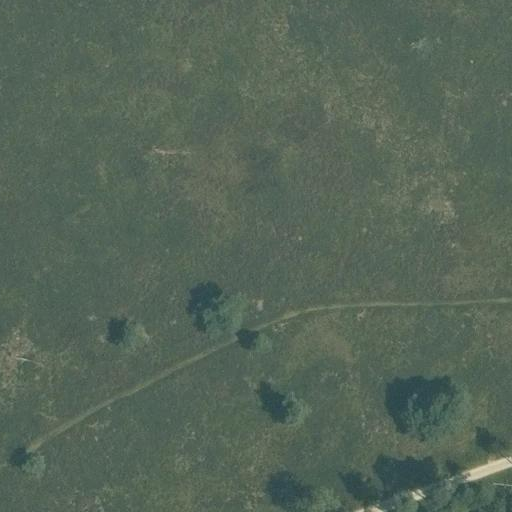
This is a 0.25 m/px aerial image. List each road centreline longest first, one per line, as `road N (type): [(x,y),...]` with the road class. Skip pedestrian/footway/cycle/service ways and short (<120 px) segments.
road 1 (unknown): [(0,467),(297,308),(511,296)]
road 2 (track): [(511,460),(369,511)]
